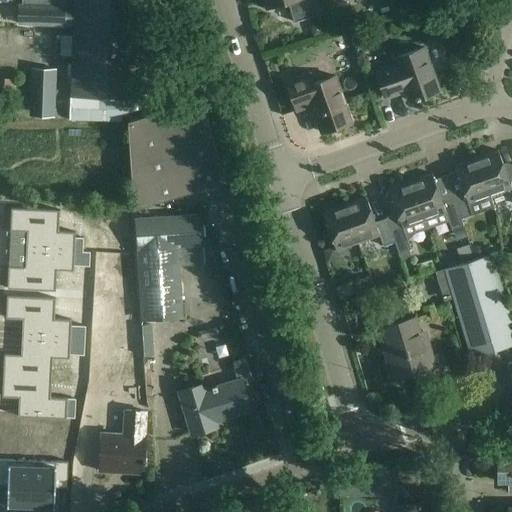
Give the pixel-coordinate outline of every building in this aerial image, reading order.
[(21,25),(73,27),(74,0),(61,0),(61,6),(22,5),(21,25)] [(69,110),(69,121),(118,122),(118,115),(128,115),(127,96),(158,97),(160,46),(146,45),(147,0),(74,0),(73,27),(73,31),(69,110)] [(287,2),(294,22),(320,14),(316,0),(263,0),(266,8),(287,2)] [(379,23),(351,32),(357,52),(386,43),(379,23)] [(376,71),(379,80),(385,98),(399,93),(398,89),(404,87),(409,101),(439,90),(424,48),(394,59),(396,64),(376,71)] [(6,71),(6,84),(25,84),(24,70),(6,71)] [(309,74),(305,76),(286,82),(296,111),(311,106),(321,132),(351,122),(335,76),(313,84),(309,74)] [(127,96),(128,115),(128,122),(127,122),(133,208),(142,209),(227,182),(201,99),(183,104),(181,98),(158,97),(127,96)] [(498,151),(476,158),(490,196),(511,189),(511,191),(511,174),(507,176),(498,151)] [(463,191),(452,195),(461,219),(472,215),(468,204),(490,196),(476,158),(454,166),(463,191)] [(432,174),(410,182),(424,219),(445,212),(452,231),(464,227),(461,219),(452,195),(441,199),(432,174)] [(386,219),(395,242),(398,254),(410,249),(402,227),(424,219),(410,182),(389,189),(397,215),(386,219)] [(383,247),(395,242),(386,219),(375,222),(366,197),(344,205),(358,243),(379,235),(383,247)] [(336,251),(358,243),(344,205),(322,213),(336,251)] [(27,231),(26,249),(74,251),(83,252),(83,238),(75,237),(75,232),(59,231),(60,210),(11,208),(10,230),(27,231)] [(199,214),(179,216),(136,219),(143,320),(156,320),(156,325),(167,324),(167,318),(186,317),(181,248),(201,247),(199,214)] [(74,251),(26,249),(25,267),(8,266),(7,288),(56,291),(57,270),(73,271),(74,266),(89,266),(90,252),(83,252),(74,251)] [(450,288),(465,338),(470,357),(511,344),(511,322),(492,255),(435,272),(441,291),(450,288)] [(335,287),(340,299),(364,290),(359,279),(335,287)] [(85,326),(71,325),(71,320),(55,319),(56,298),(7,296),(6,318),(23,319),(22,337),(70,339),(85,340),(86,326),(85,326)] [(413,318),(401,322),(382,328),(397,378),(433,367),(423,333),(418,335),(413,318)] [(3,375),(52,378),(53,358),(69,358),(70,354),(84,355),(85,340),(70,339),(22,337),(21,355),(4,354),(3,375)] [(178,392),(186,416),(191,434),(217,427),(215,421),(250,410),(241,380),(251,377),(245,358),(231,362),(237,380),(217,387),(216,385),(211,386),(212,388),(205,390),(204,384),(178,392)] [(51,398),(52,378),(3,375),(2,396),(19,397),(18,416),(66,419),(66,417),(75,418),(76,399),(67,398),(51,398)] [(101,434),(100,451),(99,471),(143,474),(146,412),(124,411),(123,435),(101,434)] [(511,481),(511,453),(496,454),(497,482),(511,481)] [(18,506),(31,506),(32,461),(0,459),(0,484),(8,485),(7,506),(8,506),(8,505),(12,505),(12,506),(13,506),(13,505),(17,505),(17,506),(18,506)] [(32,461),(31,506),(44,507),(45,507),(45,506),(49,506),(49,507),(50,507),(53,507),(55,507),(55,487),(67,487),(68,462),(32,461)]
